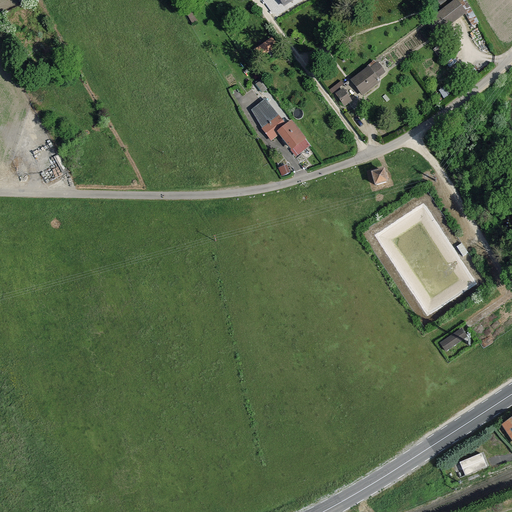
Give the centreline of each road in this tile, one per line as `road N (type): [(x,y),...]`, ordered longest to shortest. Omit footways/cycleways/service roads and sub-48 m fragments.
road 1 (unclassified): [(511,56),(393,145),(277,186),(207,195),(0,192)]
road 2 (primary): [(323,511),(511,393)]
road 3 (track): [(369,154),(256,0)]
road 4 (track): [(410,135),(511,284)]
